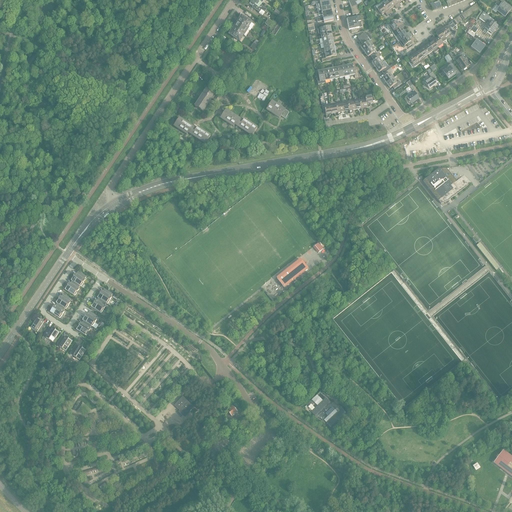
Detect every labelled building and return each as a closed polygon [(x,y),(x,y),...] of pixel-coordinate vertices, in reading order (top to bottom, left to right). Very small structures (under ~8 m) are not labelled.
[(262,3),(257,0),(250,0),(250,2),(250,3),(249,4),(253,6),(251,9),(253,10),(254,9),(259,12),(259,13),(262,15),(266,9),(261,5),(262,3)] [(347,0),(351,8),(352,15),(359,14),(357,5),(354,0),(347,0)] [(393,0),(389,0),(387,2),(392,8),(394,6),(396,9),(398,7),(393,0)] [(392,8),(387,2),(382,5),(389,14),(391,13),(389,10),(392,8)] [(505,17),(511,8),(502,2),(498,7),(499,8),(497,11),(505,17)] [(386,16),(389,14),(382,5),(377,9),(382,15),(384,13),(386,16)] [(483,13),(479,18),(485,22),(487,20),(490,22),(485,29),(483,31),(486,33),(487,33),(491,35),(497,27),(494,24),(495,22),(483,13)] [(254,25),(251,23),(241,16),(239,19),(239,18),(237,21),(237,22),(247,29),(249,30),(250,31),(254,25)] [(348,19),(346,20),(349,30),(351,30),(351,33),(357,32),(356,29),(362,27),(360,22),(363,21),(362,16),(354,18),(354,16),(348,17),(348,19)] [(468,21),(471,24),(466,27),(468,29),(476,22),(473,18),(468,21)] [(271,33),(275,36),(283,24),(279,21),(271,33)] [(397,21),(392,25),(391,23),(387,25),(387,27),(389,30),(390,30),(392,29),(394,31),(403,25),(401,22),(399,24),(397,21)] [(249,30),(247,29),(237,22),(236,23),(234,26),(233,28),(243,35),(245,36),(249,30)] [(451,29),(455,26),(451,22),(448,24),(449,25),(443,29),(441,27),(439,28),(445,37),(450,34),(450,35),(454,37),(456,32),(453,31),(451,29)] [(403,25),(394,31),(392,32),(395,37),(404,31),(402,29),(405,27),(403,25)] [(229,34),(239,41),(243,35),(233,28),(231,30),(229,33),(229,34)] [(435,35),(438,38),(440,41),(445,37),(439,28),(436,30),(438,33),(435,35)] [(93,39),(92,40),(97,41),(99,33),(91,31),(89,40),(90,36),(97,38),(97,40),(93,39)] [(404,31),(395,37),(399,43),(401,41),(410,35),(408,32),(406,34),(404,31)] [(410,35),(401,41),(404,46),(411,41),(409,38),(411,37),(410,35)] [(370,40),(368,37),(361,42),(363,45),(360,47),(364,52),(371,47),(373,45),(370,41),(370,40)] [(433,37),(431,38),(438,48),(443,44),(440,41),(438,38),(435,40),(433,37)] [(431,43),(428,45),(433,51),(438,48),(431,38),(429,40),(431,43)] [(479,54),(485,46),(477,40),(471,48),(479,54)] [(424,44),(421,45),(428,55),(433,51),(428,45),(425,47),(424,44)] [(421,50),(418,52),(423,58),(428,55),(421,45),(419,47),(421,50)] [(371,47),(364,52),(368,57),(370,55),(372,58),(377,54),(375,51),(374,52),(371,47)] [(335,51),(324,54),(325,59),(321,59),(322,62),(330,61),(329,58),(336,56),(335,51)] [(424,60),(423,58),(418,52),(416,53),(414,51),(412,52),(419,63),(421,62),(423,61),(422,61),(424,60)] [(419,63),(412,52),(409,54),(411,57),(408,59),(410,61),(408,63),(412,68),(419,63)] [(377,54),(372,58),(374,61),(371,62),(375,67),(382,63),(378,58),(381,56),(379,53),(377,54)] [(463,70),(469,66),(465,60),(468,57),(463,53),(460,55),(461,58),(456,61),(463,70)] [(444,57),(448,62),(452,60),(448,54),(444,57)] [(390,68),(389,67),(388,66),(385,68),(382,63),(375,67),(379,73),(381,71),(383,74),(390,68)] [(352,64),(347,66),(349,76),(354,75),(355,78),(358,78),(356,71),(353,71),(352,64)] [(453,72),(455,71),(451,64),(444,68),(446,70),(443,72),(448,79),(455,75),(453,72)] [(393,78),(389,74),(392,71),(391,70),(390,68),(383,74),(385,76),(382,78),(386,83),(393,78)] [(317,72),(318,73),(316,74),(318,85),(325,83),(325,81),(322,71),(317,72)] [(438,81),(436,78),(432,72),(430,74),(432,77),(424,82),(429,89),(437,84),(436,83),(438,81)] [(396,83),(393,78),(386,83),(390,88),(392,87),(394,89),(401,84),(399,81),(396,83)] [(410,95),(407,98),(412,105),(416,103),(415,102),(417,100),(419,99),(417,96),(420,94),(413,85),(410,87),(412,91),(409,93),(410,95)] [(206,89),(194,106),(203,111),(211,99),(217,103),(222,95),(218,93),(216,96),(206,89)] [(365,97),(365,100),(366,100),(367,108),(370,108),(369,104),(372,103),(372,102),(375,101),(373,96),(372,96),(373,96),(371,97),(371,96),(365,97)] [(362,113),(360,101),(359,100),(353,101),(354,102),(355,110),(358,110),(359,113),(362,113)] [(279,118),(280,116),(285,119),(287,115),(283,112),(285,110),(272,101),(266,110),(279,118)] [(350,115),(348,103),(348,102),(342,103),(342,104),(343,112),(346,112),(347,115),(350,115)] [(338,117),(336,105),(336,104),(330,105),(330,106),(331,114),(335,114),(335,117),(338,117)] [(331,114),(330,106),(330,105),(324,106),(321,107),(322,111),(325,111),(325,115),(326,119),(329,118),(328,115),(331,114)] [(233,127),(235,125),(248,134),(251,136),(257,128),(244,119),(243,121),(239,118),(226,110),(220,118),(233,127)] [(174,126),(178,129),(186,135),(188,133),(192,135),(204,144),(205,144),(210,136),(210,135),(197,127),(196,129),(192,126),(179,118),(174,126)] [(425,179),(423,181),(441,204),(449,201),(450,199),(455,196),(457,194),(459,192),(458,190),(453,184),(454,183),(455,183),(455,182),(447,171),(446,169),(441,170),(438,170),(436,171),(425,179)] [(499,267),(480,243),(475,247),(494,271),(499,267)] [(318,244),(313,248),(317,253),(322,250),(318,244)] [(284,288),(308,269),(300,260),(277,278),(284,288)] [(84,280),(86,277),(78,272),(76,274),(75,274),(71,280),(72,281),(80,286),(81,287),(85,280),(84,280)] [(78,289),(80,286),(72,281),(70,284),(69,283),(64,290),(75,296),(79,289),(78,289)] [(110,297),(112,294),(104,289),(102,292),(101,291),(97,298),(98,298),(106,304),(107,304),(111,298),(110,297)] [(69,302),(71,299),(63,294),(61,297),(60,296),(56,303),(57,304),(65,309),(66,310),(70,303),(69,302)] [(104,306),(106,304),(98,298),(96,301),(95,300),(91,307),(101,314),(105,307),(104,306)] [(63,311),(65,309),(57,304),(55,306),(54,305),(50,312),(60,319),(64,312),(63,311)] [(95,319),(97,317),(89,311),(87,314),(86,314),(82,320),(83,321),(91,326),(92,327),(96,320),(95,319)] [(40,333),(46,325),(43,323),(44,322),(37,318),(30,328),(37,332),(38,332),(40,333)] [(89,329),(91,326),(83,321),(81,323),(80,323),(76,329),(86,336),(90,329),(89,329)] [(52,342),(59,332),(52,328),(52,329),(49,327),(42,338),(45,340),(46,338),(52,342)] [(65,351),(72,341),(65,337),(65,338),(62,336),(57,344),(59,346),(59,347),(65,351)] [(85,355),(87,352),(85,351),(86,350),(79,346),(78,347),(75,345),(69,354),(79,360),(83,354),(85,355)] [(193,407),(183,397),(178,403),(177,403),(174,406),(180,411),(185,416),(193,407)] [(311,412),(315,416),(329,402),(326,398),(311,412)] [(237,412),(233,406),(232,406),(231,405),(225,409),(227,411),(231,416),(237,412)] [(324,420),(327,423),(331,427),(346,413),(342,409),(338,413),(333,407),(326,414),(328,417),(324,420)] [(213,431),(225,423),(221,418),(210,426),(213,431)] [(194,434),(203,427),(204,427),(201,423),(191,430),(194,434)] [(208,436),(204,431),(198,435),(202,440),(208,436)] [(511,458),(503,452),(495,462),(506,470),(505,470),(509,473),(509,472),(511,474),(511,458)]
